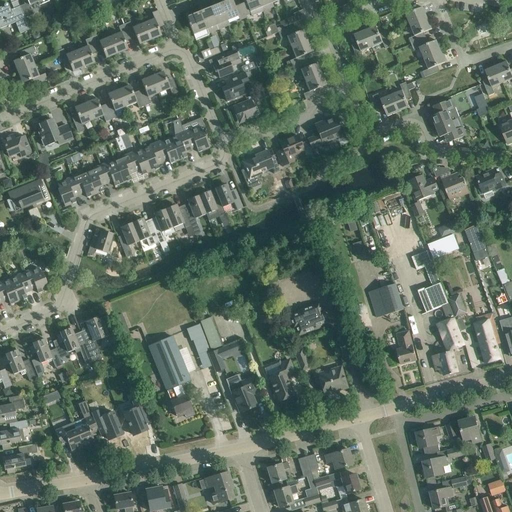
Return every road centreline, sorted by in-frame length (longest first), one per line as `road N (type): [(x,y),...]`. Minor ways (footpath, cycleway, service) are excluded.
road 1 (residential): [(0,332),(61,303),(91,215),(215,165),(224,152),(220,139)]
road 2 (residential): [(179,50),(17,112)]
road 3 (tertiary): [(85,480),(240,447)]
road 4 (residential): [(371,135),(407,123),(432,149),(511,156)]
road 5 (residential): [(220,139),(309,116),(317,100),(345,88)]
road 6 (tertiary): [(240,447),(359,416)]
road 7 (residential): [(432,0),(462,64),(511,47)]
road 8 (tertiary): [(395,408),(511,376)]
